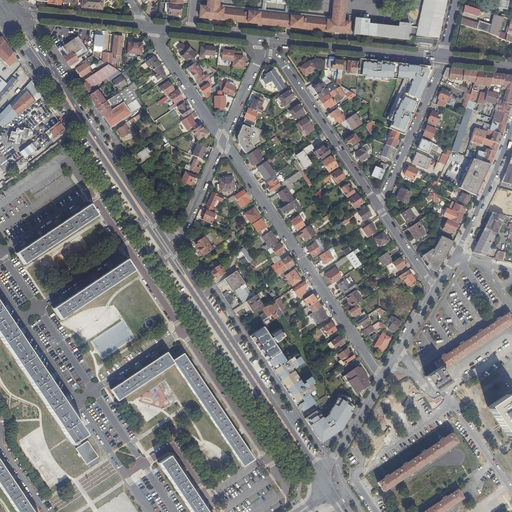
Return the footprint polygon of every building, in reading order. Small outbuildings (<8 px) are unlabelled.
[(82,0),(81,7),(101,9),(102,0),(82,0)] [(200,7),(199,18),(348,34),(349,23),(343,22),(345,0),(333,0),(331,21),(218,8),(218,0),(206,0),(206,7),(200,7)] [(443,0),(423,0),(422,12),(442,16),(444,7),(446,1),(443,0)] [(509,0),(493,0),(492,7),(507,10),(509,0)] [(170,3),(169,3),(167,15),(172,16),(172,14),(175,15),(181,16),(182,4),(170,3)] [(480,14),(481,11),(478,10),(465,6),(463,12),(477,16),(480,14)] [(422,18),(418,17),(417,28),(414,28),(413,38),(414,38),(414,42),(413,43),(412,44),(412,47),(419,47),(419,43),(432,44),(433,40),(437,40),(442,16),(422,12),(422,18)] [(481,32),(498,38),(503,18),(501,17),(494,15),(492,23),(479,20),(479,22),(462,18),(461,25),(471,28),(481,32)] [(368,25),(368,21),(355,19),(353,35),(367,36),(368,25)] [(383,26),(382,38),(397,40),(397,28),(398,24),(397,28),(383,26)] [(397,28),(397,40),(408,41),(408,38),(413,38),(414,28),(409,27),(409,25),(398,24),(397,28)] [(368,25),(367,36),(382,38),(383,26),(368,25)] [(66,55),(63,57),(71,69),(75,67),(80,63),(77,58),(88,51),(78,35),(61,47),(66,55)] [(95,35),(93,48),(94,48),(95,46),(102,46),(103,36),(95,35)] [(115,69),(116,57),(119,36),(114,36),(112,53),(109,53),(108,64),(115,69)] [(129,40),(128,53),(141,54),(142,44),(143,44),(144,41),(129,40)] [(7,46),(0,53),(0,58),(5,63),(9,67),(16,59),(7,46)] [(185,46),(179,54),(185,59),(185,60),(189,63),(196,54),(185,46)] [(201,47),(200,57),(204,58),(205,55),(214,56),(215,47),(206,46),(205,48),(201,47)] [(233,56),(233,51),(223,50),(222,60),(233,61),(234,56),(233,56)] [(234,56),(233,61),(233,66),(242,67),(244,58),(244,56),(234,55),(234,56)] [(151,65),(154,70),(160,65),(157,61),(156,61),(153,57),(145,62),(148,67),(151,65)] [(99,70),(108,64),(102,61),(100,59),(94,63),(99,70)] [(315,69),(325,70),(326,60),(316,59),(311,62),(310,61),(300,68),(305,75),(306,77),(309,75),(308,74),(315,69)] [(328,69),(331,69),(338,70),(337,84),(341,86),(342,70),(343,61),(329,59),(328,69)] [(399,63),(360,59),(360,63),(359,73),(359,75),(398,78),(399,63)] [(80,63),(75,67),(81,77),(90,71),(88,68),(90,66),(85,60),(80,63)] [(359,73),(360,63),(348,62),(347,72),(359,73)] [(204,76),(195,63),(187,69),(197,84),(209,77),(207,74),(204,76)] [(413,80),(407,93),(419,98),(432,70),(430,66),(399,63),(398,78),(412,79),(413,80)] [(89,95),(97,89),(95,86),(99,83),(99,84),(102,82),(101,81),(103,80),(106,83),(108,81),(121,72),(115,69),(108,64),(99,70),(81,83),(89,95)] [(160,65),(154,70),(156,74),(154,76),(159,83),(163,81),(161,78),(165,75),(162,70),(163,70),(160,65)] [(265,78),(263,79),(266,84),(272,80),(277,88),(276,89),(278,92),(279,91),(285,87),(274,69),(265,75),(265,76),(264,77),(265,78)] [(446,71),(443,77),(448,79),(465,81),(465,83),(467,84),(467,81),(468,71),(449,69),(446,71)] [(468,71),(467,81),(474,82),(478,72),(468,71)] [(132,84),(124,72),(122,73),(130,85),(132,84)] [(482,72),(478,72),(474,82),(472,90),(475,91),(478,83),(480,83),(481,78),(482,72)] [(492,80),(492,73),(482,72),(481,78),(480,83),(483,84),(490,84),(492,80)] [(493,93),(490,92),(488,91),(487,94),(485,101),(495,104),(496,102),(498,98),(501,89),(501,87),(503,82),(504,75),(492,73),(492,80),(490,84),(495,85),(493,93)] [(511,75),(504,75),(503,82),(501,87),(501,89),(498,98),(496,102),(495,104),(494,108),(494,110),(496,110),(497,110),(508,114),(509,109),(510,109),(511,102),(511,75)] [(121,91),(125,89),(123,86),(126,84),(121,76),(113,80),(121,91)] [(6,85),(0,91),(0,101),(18,82),(12,77),(6,85)] [(212,81),(209,77),(197,84),(206,98),(210,95),(207,91),(211,89),(208,84),(212,81)] [(312,84),(314,87),(322,82),(320,79),(312,84)] [(163,93),(165,95),(174,90),(168,81),(160,87),(161,90),(161,91),(161,92),(162,93),(163,93)] [(226,83),(218,81),(218,85),(219,91),(222,92),(223,91),(232,95),(236,87),(232,85),(229,84),(230,83),(227,81),(226,83)] [(321,99),(328,95),(330,94),(332,92),(341,86),(337,84),(335,83),(327,89),(322,82),(314,87),(313,88),(321,99)] [(130,85),(125,89),(121,91),(118,93),(123,102),(126,105),(138,97),(130,85)] [(89,95),(97,107),(105,102),(99,92),(102,89),(101,87),(97,89),(89,95)] [(350,92),(341,87),(338,89),(341,94),(344,92),(347,97),(349,100),(356,96),(350,92)] [(438,99),(446,102),(448,97),(450,98),(451,93),(442,89),(438,99)] [(169,96),(175,104),(183,99),(177,90),(169,96)] [(468,100),(474,102),(477,91),(472,90),(470,94),(469,97),(468,100)] [(281,102),(285,107),(291,103),(290,101),(294,98),(289,91),(279,97),(282,101),(281,102)] [(0,113),(0,125),(2,128),(35,103),(26,92),(12,108),(8,105),(0,113)] [(466,92),(465,92),(463,99),(464,99),(461,108),(465,109),(466,108),(467,104),(468,100),(469,97),(470,94),(466,92)] [(481,112),(485,101),(487,94),(481,92),(477,104),(480,105),(477,111),(481,112)] [(123,102),(118,93),(105,102),(97,107),(102,115),(110,110),(123,102)] [(253,102),(250,108),(252,110),(261,114),(263,108),(261,107),(264,99),(255,95),(254,99),(255,99),(253,102)] [(333,103),(328,95),(321,99),(320,100),(325,108),(333,103)] [(167,97),(166,96),(158,101),(157,102),(158,104),(161,103),(160,102),(167,97)] [(225,96),(214,96),(214,108),(225,108),(225,96)] [(404,97),(391,125),(404,131),(417,102),(404,97)] [(174,108),(177,106),(183,102),(184,102),(183,99),(175,104),(172,106),(174,108)] [(466,108),(472,110),(475,103),(474,102),(468,100),(467,104),(466,108)] [(103,117),(105,119),(126,105),(123,102),(110,110),(102,115),(103,117)] [(183,102),(177,106),(180,111),(179,112),(183,117),(191,111),(188,107),(187,108),(183,102)] [(304,113),(298,104),(289,110),(294,119),(304,113)] [(126,105),(105,119),(111,128),(131,114),(126,105)] [(472,110),(466,108),(465,109),(463,117),(451,151),(455,153),(458,154),(472,110)] [(245,118),(243,122),(253,126),(255,122),(253,121),(257,113),(248,109),(244,117),(245,118)] [(338,121),(340,124),(345,120),(346,120),(342,114),(340,116),(339,114),(340,113),(337,109),(329,115),(332,118),(333,118),(336,122),(338,121)] [(493,119),(494,116),(507,120),(508,114),(497,110),(496,110),(494,110),(491,118),(493,119)] [(428,121),(426,125),(435,128),(438,119),(440,120),(441,116),(432,111),(428,121)] [(138,114),(124,124),(125,124),(118,129),(123,137),(126,135),(127,137),(131,134),(130,133),(131,133),(131,132),(129,128),(133,126),(131,124),(136,121),(136,120),(140,117),(138,114)] [(346,120),(345,120),(352,130),(362,124),(355,114),(346,120)] [(191,115),(181,121),(188,130),(196,125),(193,120),(194,119),(191,115)] [(493,121),(505,125),(507,120),(494,116),(493,119),(493,121)] [(296,125),(299,130),(302,128),(304,131),(306,135),(314,130),(306,118),(296,125)] [(373,137),(371,121),(365,126),(373,137)] [(493,121),(490,130),(502,134),(505,125),(493,121)] [(55,138),(64,130),(58,122),(55,125),(45,132),(46,134),(49,131),(51,134),(50,134),(51,136),(52,135),(55,138)] [(238,136),(238,138),(237,138),(237,141),(238,141),(238,143),(245,153),(253,147),(249,140),(249,137),(252,129),(242,125),(238,136)] [(200,126),(192,131),(198,140),(206,134),(200,126)] [(424,136),(423,139),(429,142),(430,139),(431,139),(435,130),(427,126),(423,135),(424,136)] [(29,130),(27,129),(21,127),(20,130),(19,130),(19,128),(16,128),(15,132),(11,131),(9,139),(15,141),(15,143),(19,144),(21,138),(25,139),(28,138),(32,135),(32,133),(28,132),(29,130)] [(475,128),(473,135),(484,138),(486,133),(487,132),(475,128)] [(487,132),(486,133),(492,135),(490,140),(499,143),(502,134),(490,130),(487,129),(487,132)] [(175,142),(173,138),(168,130),(163,133),(168,142),(168,143),(170,146),(174,143),(175,142)] [(396,141),(399,133),(392,130),(386,143),(385,145),(386,145),(393,148),(394,149),(397,141),(396,141)] [(173,138),(175,142),(182,138),(183,137),(184,136),(181,133),(173,138)] [(354,133),(345,138),(348,143),(350,142),(353,146),(359,141),(354,133)] [(481,161),(490,164),(494,155),(497,148),(499,143),(490,140),(484,138),(473,135),(471,141),(481,145),(482,144),(490,146),(489,149),(486,149),(485,153),(480,151),(480,152),(478,152),(476,160),(481,161)] [(175,142),(174,143),(177,147),(179,146),(182,150),(188,146),(182,138),(175,142)] [(423,139),(421,139),(417,149),(427,153),(431,143),(429,142),(423,139)] [(40,145),(35,140),(35,141),(28,146),(19,152),(24,158),(40,145)] [(206,148),(197,143),(192,155),(201,159),(206,148)] [(370,150),(366,144),(362,147),(362,148),(355,153),(361,162),(368,156),(366,152),(370,150)] [(393,148),(386,145),(380,159),(387,162),(393,148)] [(305,169),(311,165),(305,155),(312,150),(309,146),(296,155),(305,169)] [(138,153),(140,156),(143,160),(149,156),(147,153),(150,151),(148,147),(138,153)] [(322,147),(315,151),(318,155),(321,159),(329,153),(326,149),(324,150),(322,147)] [(468,149),(465,156),(472,158),(474,159),(475,157),(471,156),(472,153),(470,152),(470,150),(468,149)] [(256,150),(246,156),(253,166),(254,166),(255,167),(264,161),(263,160),(263,159),(256,150)] [(438,163),(445,166),(447,161),(451,151),(447,150),(445,155),(443,154),(438,163)] [(431,160),(416,153),(411,164),(426,170),(431,160)] [(5,169),(6,170),(11,167),(2,156),(0,157),(0,165),(3,170),(5,169)] [(330,156),(322,162),(329,172),(337,166),(330,156)] [(472,158),(469,164),(484,171),(474,195),(475,196),(486,172),(490,164),(481,161),(476,160),(474,159),(472,158)] [(194,160),(190,169),(198,173),(199,171),(200,171),(201,169),(195,166),(197,162),(194,160)] [(295,161),(293,162),(299,172),(300,173),(302,175),(304,174),(295,161)] [(274,175),(266,162),(257,168),(265,180),(274,175)] [(386,165),(381,163),(379,169),(375,167),(371,176),(380,180),(386,165)] [(436,178),(439,179),(440,177),(442,173),(445,166),(438,163),(437,163),(431,176),(436,178)] [(484,171),(469,164),(469,165),(458,189),(470,194),(474,195),(484,171)] [(408,166),(404,175),(413,179),(417,170),(408,166)] [(331,175),(336,184),(345,178),(339,170),(331,175)] [(192,180),(193,180),(195,176),(185,172),(181,181),(190,185),(192,180)] [(274,189),(277,193),(278,193),(292,184),(302,176),(302,175),(300,173),(299,172),(281,184),(282,184),(279,186),(277,182),(278,181),(276,177),(267,183),(269,186),(267,187),(270,192),(274,189)] [(302,175),(302,176),(307,184),(310,188),(312,186),(304,174),(302,175)] [(511,175),(505,174),(501,182),(511,184),(511,175)] [(220,179),(221,191),(234,189),(233,178),(220,179)] [(294,187),(292,184),(278,193),(280,197),(285,204),(293,199),(288,191),(294,187)] [(346,186),(341,189),(347,198),(354,193),(351,188),(348,190),(346,186)] [(470,194),(458,189),(456,187),(454,191),(459,193),(458,196),(459,197),(459,198),(460,198),(458,201),(465,205),(470,194)] [(499,187),(492,201),(503,204),(507,196),(510,197),(511,194),(510,193),(511,191),(499,187)] [(401,188),(396,200),(405,204),(410,193),(401,188)] [(243,190),(234,196),(241,207),(249,202),(247,197),(248,197),(243,190)] [(207,205),(212,207),(216,199),(221,201),(223,196),(213,192),(212,196),(211,196),(207,205)] [(357,194),(348,200),(354,208),(363,203),(362,202),(362,201),(361,199),(359,198),(357,194)] [(296,199),(280,209),(283,214),(293,208),(295,212),(302,208),(296,199)] [(508,206),(503,204),(492,201),(487,211),(492,213),(503,215),(508,206)] [(465,208),(455,203),(452,211),(462,215),(465,208)] [(60,224),(46,233),(43,236),(29,245),(26,247),(16,253),(24,265),(56,243),(70,235),(83,226),(97,216),(90,204),(80,211),(77,213),(63,222),(60,224)] [(244,214),(251,224),(261,217),(259,214),(258,215),(254,208),(244,214)] [(442,216),(448,219),(458,224),(462,215),(452,211),(445,208),(442,216)] [(364,209),(356,214),(361,223),(369,217),(364,209)] [(418,222),(409,209),(401,214),(409,227),(418,222)] [(209,227),(215,213),(212,212),(206,210),(202,220),(205,221),(203,225),(209,227)] [(492,213),(473,252),(484,256),(504,216),(503,215),(492,213)] [(298,217),(290,222),(296,231),(304,226),(298,217)] [(256,235),(258,238),(268,231),(266,227),(266,226),(261,219),(252,225),(257,232),(259,231),(260,232),(256,235)] [(453,233),(458,224),(448,219),(442,230),(448,233),(449,231),(453,233)] [(371,221),(361,228),(368,238),(377,232),(374,228),(373,227),(374,226),(371,221)] [(418,222),(407,229),(415,241),(425,234),(418,222)] [(304,230),(297,234),(299,238),(302,236),(305,240),(315,234),(312,229),(311,230),(308,226),(303,229),(304,230)] [(264,247),(266,251),(268,250),(278,243),(270,231),(262,237),(267,244),(264,247)] [(380,246),(382,245),(383,244),(388,241),(383,233),(375,239),(380,246)] [(436,272),(445,257),(445,256),(446,254),(447,254),(450,249),(453,242),(441,236),(437,243),(433,250),(432,249),(422,256),(422,257),(420,258),(429,270),(431,269),(436,272)] [(204,237),(197,242),(198,243),(196,244),(203,256),(213,249),(204,237)] [(278,243),(268,250),(270,253),(273,251),(277,256),(276,257),(275,257),(271,259),(274,264),(284,257),(281,253),(284,251),(278,243)] [(315,243),(306,248),(312,257),(321,252),(315,243)] [(57,254),(65,249),(62,244),(54,248),(57,254)] [(243,255),(240,250),(235,253),(235,254),(238,258),(243,255)] [(327,250),(319,256),(324,264),(332,259),(327,250)] [(502,260),(504,252),(496,250),(494,258),(502,260)] [(361,265),(354,254),(352,252),(346,256),(355,269),(361,265)] [(378,258),(384,268),(393,262),(387,253),(378,258)] [(287,256),(281,261),(287,269),(293,265),(287,256)] [(248,262),(245,257),(239,261),(243,266),(248,262)] [(399,258),(392,263),(393,265),(392,266),(394,268),(395,267),(397,271),(404,266),(399,258)] [(97,280),(83,289),(82,290),(80,291),(66,301),(65,302),(63,303),(54,309),(61,320),(81,307),(106,290),(124,278),(134,272),(127,261),(117,267),(116,268),(114,269),(100,278),(99,279),(97,280)] [(207,266),(210,270),(218,264),(216,261),(207,266)] [(248,263),(245,265),(252,276),(255,274),(248,263)] [(219,265),(211,271),(216,279),(224,273),(219,265)] [(325,275),(332,284),(337,281),(341,278),(334,268),(325,275)] [(287,274),(285,275),(291,285),(300,279),(293,270),(287,274)] [(236,271),(222,280),(224,284),(226,282),(232,292),(235,290),(244,284),(245,284),(236,271)] [(407,271),(399,277),(401,280),(402,279),(407,286),(415,281),(409,273),(407,271)] [(345,280),(344,280),(339,284),(338,285),(345,294),(356,287),(353,283),(349,285),(345,280)] [(304,282),(292,290),(298,297),(305,292),(304,290),(306,289),(305,287),(307,286),(304,282)] [(244,284),(235,290),(237,292),(236,293),(243,302),(249,298),(244,289),(246,287),(244,284)] [(390,297),(378,290),(378,299),(379,308),(382,310),(390,297)] [(352,308),(362,301),(355,291),(346,297),(349,302),(349,303),(352,308)] [(224,297),(229,305),(232,303),(230,300),(232,298),(229,294),(224,297)] [(264,307),(256,295),(246,301),(255,314),(262,309),(264,307)] [(304,300),(308,307),(316,301),(312,295),(304,300)] [(407,296),(403,304),(409,308),(414,300),(407,296)] [(285,308),(278,298),(274,301),(283,314),(284,313),(282,310),(285,308)] [(264,307),(262,309),(264,312),(259,316),(262,320),(267,317),(274,312),(273,310),(274,309),(272,307),(271,308),(269,305),(273,303),(277,310),(276,314),(278,317),(281,315),(283,314),(274,301),(264,307)] [(316,301),(308,307),(312,313),(320,307),(316,301)] [(86,435),(79,426),(64,403),(49,381),(35,358),(19,335),(4,313),(0,306),(0,337),(71,445),(72,445),(75,449),(86,465),(88,464),(91,467),(98,462),(96,459),(98,457),(87,441),(80,446),(76,442),(86,435)] [(395,318),(402,322),(408,312),(398,306),(393,315),(396,317),(395,318)] [(327,317),(320,307),(312,313),(308,315),(311,318),(312,318),(317,324),(327,317)] [(349,311),(351,315),(353,314),(354,317),(360,313),(356,307),(349,311)] [(357,317),(359,321),(366,316),(364,313),(357,317)] [(440,367),(441,370),(446,367),(446,366),(452,362),(453,362),(464,355),(464,354),(470,350),(471,350),(482,342),(483,341),(489,338),(490,338),(501,330),(501,329),(507,325),(508,325),(511,322),(511,319),(508,313),(501,318),(499,316),(495,318),(497,321),(482,330),(481,328),(477,330),(479,333),(464,342),(462,340),(459,343),(460,345),(446,355),(444,353),(441,355),(442,357),(434,363),(438,368),(440,367)] [(366,316),(359,321),(356,323),(359,327),(361,325),(362,324),(365,327),(369,324),(367,321),(369,320),(366,316)] [(395,318),(391,316),(389,320),(392,322),(388,329),(394,332),(399,325),(400,325),(402,322),(395,318)] [(330,323),(323,328),(328,336),(336,331),(330,323)] [(249,336),(267,362),(280,353),(281,352),(276,343),(286,336),(280,328),(270,334),(264,326),(249,336)] [(365,330),(368,335),(374,331),(371,326),(365,330)] [(374,331),(368,335),(370,338),(376,334),(375,333),(377,332),(376,330),(374,331)] [(386,334),(382,333),(374,347),(382,352),(390,339),(385,336),(386,334)] [(339,336),(331,342),(335,349),(344,343),(339,336)] [(346,349),(338,354),(345,364),(354,358),(351,354),(350,354),(346,349)] [(196,397),(207,390),(203,384),(202,382),(201,381),(191,367),(191,366),(190,364),(181,351),(173,356),(176,359),(172,362),(174,364),(192,392),(196,397)] [(280,353),(267,362),(292,400),(313,387),(315,385),(310,377),(305,381),(306,383),(303,385),(292,369),(294,368),(293,367),(297,364),(299,366),(303,363),(296,352),(291,356),(293,358),(287,362),(280,353)] [(147,366),(154,378),(174,364),(172,362),(166,353),(157,360),(155,361),(154,362),(147,366)] [(313,353),(311,354),(317,364),(320,363),(313,353)] [(358,365),(343,375),(347,380),(348,380),(357,394),(360,392),(362,394),(370,382),(368,379),(369,378),(361,366),(360,367),(358,365)] [(154,378),(147,366),(140,371),(138,372),(137,373),(123,382),(122,383),(120,384),(115,388),(111,390),(118,401),(154,378)] [(440,367),(438,368),(426,376),(435,389),(449,381),(443,372),(441,370),(440,367)] [(313,387),(292,400),(301,413),(314,404),(308,394),(315,390),(313,387)] [(207,390),(196,397),(209,417),(216,428),(219,431),(229,424),(225,417),(224,416),(223,414),(214,402),(214,400),(213,399),(208,392),(207,390)] [(345,395),(340,393),(326,416),(322,419),(317,411),(305,419),(321,443),(343,426),(356,405),(350,402),(353,398),(346,394),(345,395)] [(511,403),(506,394),(486,407),(507,438),(511,434),(511,403)] [(229,424),(219,431),(243,468),(253,460),(247,450),(246,449),(245,447),(236,434),(235,432),(234,431),(233,429),(229,424)] [(384,490),(451,445),(456,442),(451,434),(444,438),(443,437),(439,439),(440,441),(426,450),(425,449),(421,451),(422,453),(408,463),(406,461),(402,464),(403,466),(397,470),(389,475),(388,474),(384,476),(385,478),(378,483),(384,491),(384,490)] [(183,501),(194,494),(189,486),(188,484),(187,483),(178,469),(176,467),(176,466),(169,457),(158,464),(183,501)] [(6,498),(17,490),(14,485),(12,483),(11,482),(2,468),(1,466),(0,465),(0,464),(0,488),(5,495),(6,498)] [(17,490),(6,498),(15,511),(31,511),(25,502),(24,501),(23,499),(17,490)] [(441,511),(463,498),(457,490),(446,497),(445,495),(442,498),(443,499),(423,511),(441,511)] [(194,494),(183,501),(190,511),(206,511),(200,503),(199,501),(198,500),(194,494)]
